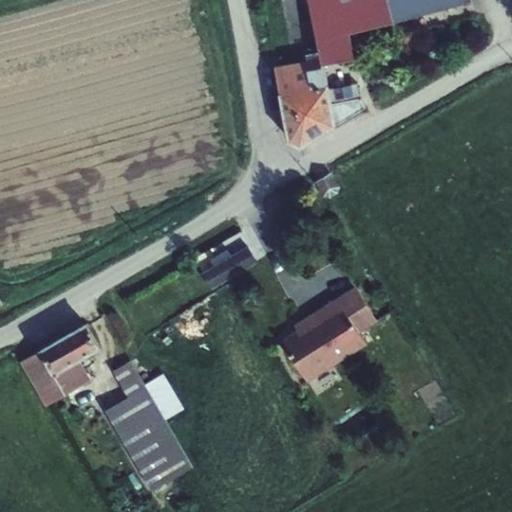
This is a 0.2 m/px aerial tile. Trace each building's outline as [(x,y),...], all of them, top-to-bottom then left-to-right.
[(309,0),(321,57),(275,66),(290,140),(301,147),(366,107),(361,98),(360,98),(357,83),(329,89),(324,63),(354,57),(349,32),(394,21),(472,1),(471,0),(309,0)] [(264,224),(230,246),(239,257),(273,236),(264,224)] [(341,301),(363,336),(379,325),(358,290),(341,301)] [(301,333),(284,343),(308,382),(368,344),(363,336),(341,301),(308,321),(311,327),(301,333)] [(71,391),(85,383),(74,365),(107,345),(91,319),(46,347),(71,391)] [(297,327),(301,333),(311,327),(308,321),(297,327)] [(196,458),(136,355),(121,365),(122,368),(101,380),(160,480),(196,458)]
